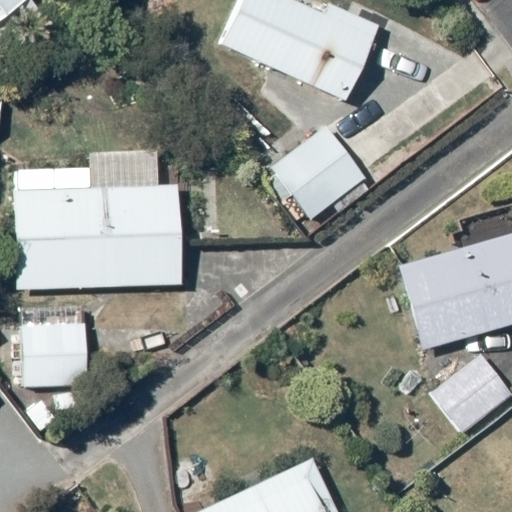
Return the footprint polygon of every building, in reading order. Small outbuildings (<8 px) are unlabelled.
[(0,0),(0,43),(41,14),(30,0),(0,0)] [(327,13),(296,0),(237,0),(218,44),(343,100),(376,26),(330,5),(327,13)] [(362,177),(323,126),(270,167),(308,218),(362,177)] [(88,152),(89,187),(12,190),(15,288),(179,284),(176,185),(156,186),(155,151),(88,152)] [(511,231),(396,264),(403,288),(383,294),(392,325),(412,320),(419,348),(511,322),(511,231)] [(80,385),(83,326),(22,323),(19,383),(80,385)] [(429,379),(434,386),(428,390),(459,433),(509,396),(478,354),(449,375),(444,368),(429,379)] [(511,434),(489,452),(511,482),(511,434)] [(331,511),(307,460),(196,511),(331,511)]
